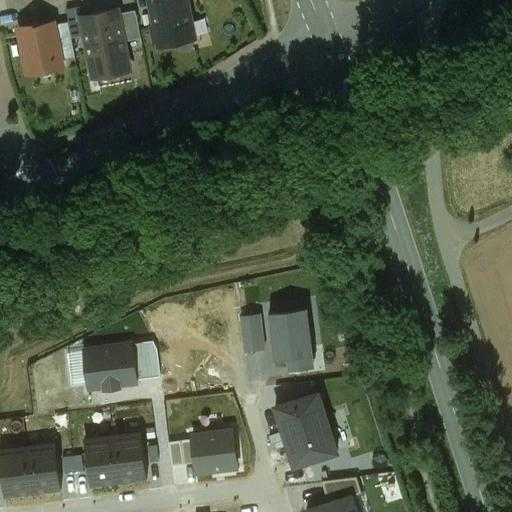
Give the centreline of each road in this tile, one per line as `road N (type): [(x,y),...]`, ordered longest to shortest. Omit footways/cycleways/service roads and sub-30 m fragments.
road 1 (secondary): [(328,41),(484,511)]
road 2 (residential): [(408,2),(444,238),(511,453)]
road 3 (residential): [(328,41),(32,190)]
road 4 (residential): [(103,511),(274,488)]
